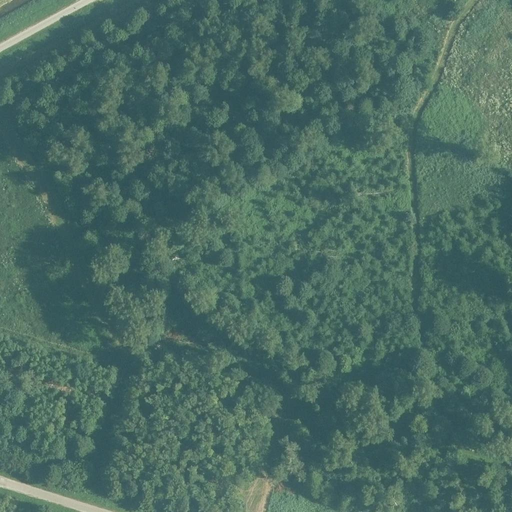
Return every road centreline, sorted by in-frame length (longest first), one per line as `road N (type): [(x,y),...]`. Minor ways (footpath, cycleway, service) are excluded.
road 1 (track): [(0,121),(16,166),(64,220),(82,287),(129,361),(86,507)]
road 2 (track): [(0,78),(125,9)]
